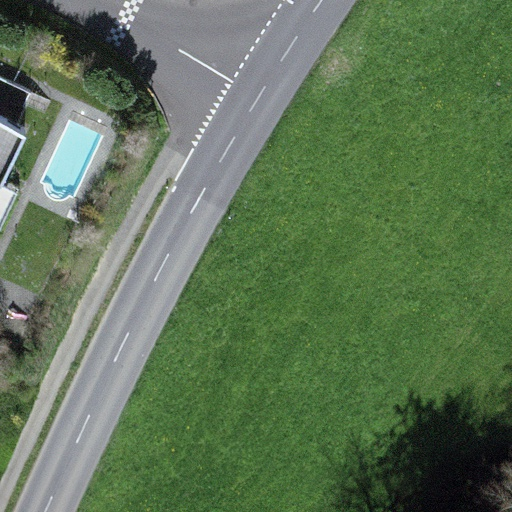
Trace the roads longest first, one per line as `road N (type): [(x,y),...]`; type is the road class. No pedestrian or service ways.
road 1 (secondary): [(49,511),(143,305),(259,98)]
road 2 (residential): [(259,98),(94,0)]
